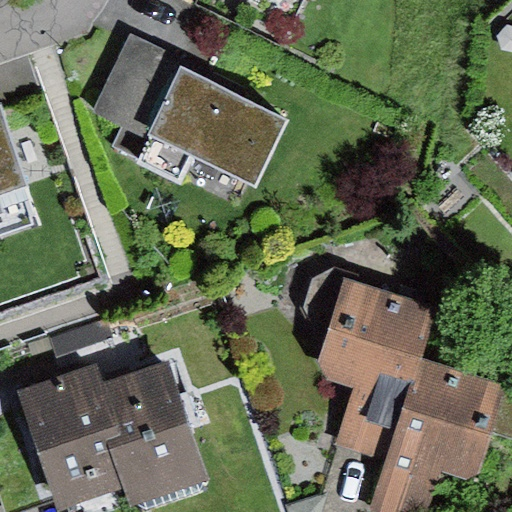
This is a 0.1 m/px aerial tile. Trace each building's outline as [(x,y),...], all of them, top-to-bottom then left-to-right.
[(292,106),(130,30),(93,108),(148,133),(138,155),(182,176),(197,144),(260,173),(292,106)] [(0,100),(0,229),(39,216),(0,100)] [(435,301),(336,269),(313,280),(305,307),(325,330),(317,354),(327,371),(357,381),(337,445),(382,460),(418,351),(435,301)] [(211,472),(170,351),(95,376),(129,479),(136,497),(211,472)] [(508,380),(418,351),(382,460),(365,510),(371,511),(424,511),(442,462),(468,470),(480,465),(508,380)] [(59,502),(129,479),(95,376),(89,359),(19,382),(43,454),(59,502)]
